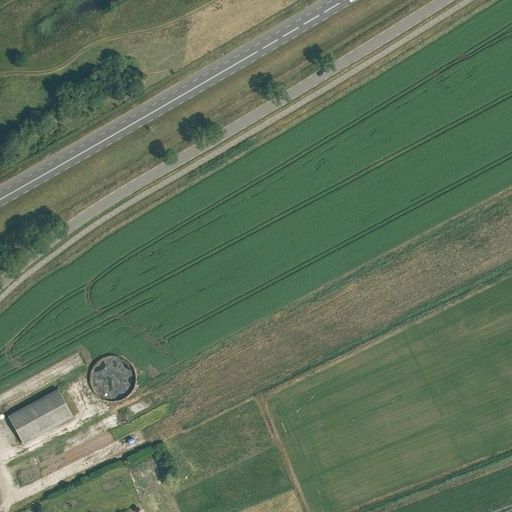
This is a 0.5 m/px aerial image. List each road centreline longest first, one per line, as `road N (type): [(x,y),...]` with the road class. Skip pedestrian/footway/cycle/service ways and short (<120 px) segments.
road 1 (tertiary): [(0,284),(92,211),(444,0)]
road 2 (primary): [(0,197),(342,0)]
